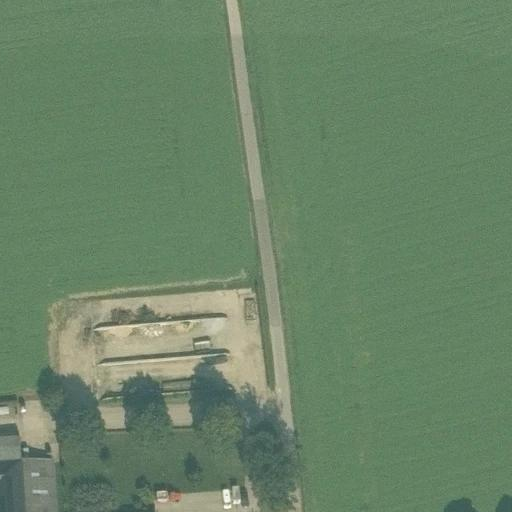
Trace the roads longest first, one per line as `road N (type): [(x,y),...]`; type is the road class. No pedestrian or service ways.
road 1 (track): [(228,0),(295,511)]
road 2 (unknown): [(0,427),(286,425)]
